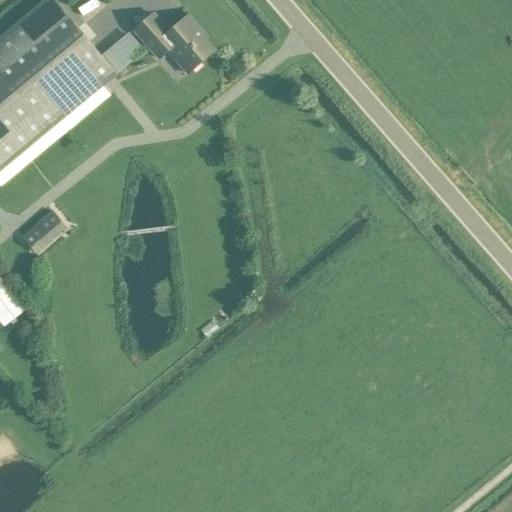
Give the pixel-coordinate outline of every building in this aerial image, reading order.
[(46,0),(0,38),(0,168),(116,73),(55,0),(46,0)] [(123,0),(103,0),(86,10),(97,30),(130,12),(123,0)] [(216,49),(205,37),(208,34),(189,13),(169,31),(153,13),(134,29),(159,58),(168,50),(188,73),(216,49)] [(37,252),(66,226),(53,211),(23,237),(37,252)] [(0,335),(0,355),(4,362),(13,356),(0,335)] [(22,384),(37,373),(26,358),(11,369),(22,384)]
